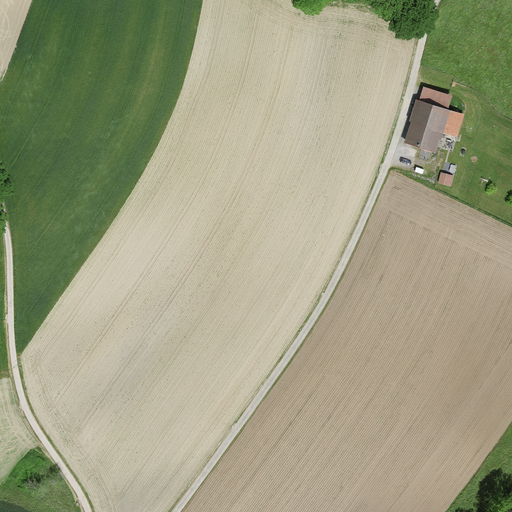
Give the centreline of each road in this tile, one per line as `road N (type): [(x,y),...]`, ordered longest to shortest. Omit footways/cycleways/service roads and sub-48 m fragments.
road 1 (track): [(436,0),(398,132),(318,306),(175,511)]
road 2 (track): [(88,511),(20,392),(0,197)]
